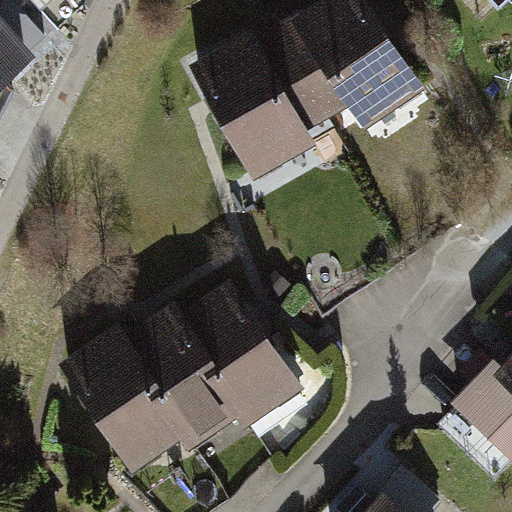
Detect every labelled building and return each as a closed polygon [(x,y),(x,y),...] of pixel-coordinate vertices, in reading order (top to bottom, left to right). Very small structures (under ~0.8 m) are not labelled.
[(14,0),(0,0),(0,85),(50,35),(14,0)] [(355,0),(338,0),(296,27),(310,49),(349,111),(362,133),(417,99),(355,0)] [(243,40),(188,74),(255,180),(310,146),(305,138),(266,76),(243,40)] [(310,49),(266,76),(305,138),(349,111),(310,49)] [(236,274),(183,309),(237,392),(246,404),(298,370),(236,274)] [(175,296),(122,330),(177,415),(185,426),(237,392),(183,309),(175,296)] [(115,319),(62,353),(125,449),(177,415),(122,330),(115,319)] [(511,340),(461,393),(511,441),(511,340)] [(412,511),(381,483),(354,511),(412,511)]
